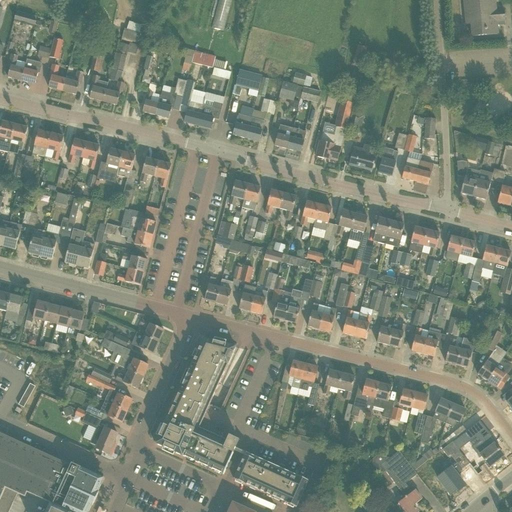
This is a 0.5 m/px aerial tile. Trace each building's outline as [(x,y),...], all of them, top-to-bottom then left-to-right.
[(219,0),(213,28),(225,31),(232,0),(219,0)] [(472,37),(498,35),(497,22),(505,21),(504,10),(496,10),(495,0),(463,0),(465,24),(471,24),(472,37)] [(14,21),(35,26),(37,16),(17,11),(15,17),(14,21)] [(58,23),(54,22),(51,21),(48,32),(55,34),(58,24),(58,23)] [(122,38),(132,42),(137,43),(142,25),(135,23),(132,31),(126,30),(124,29),(122,38)] [(64,41),(54,39),(51,49),(49,57),(59,60),(64,41)] [(106,90),(103,102),(117,106),(120,94),(122,95),(125,83),(120,82),(127,56),(126,56),(127,53),(136,55),(138,45),(129,43),(129,45),(120,43),(117,53),(116,53),(109,80),(118,82),(115,92),(106,90)] [(361,69),(367,48),(358,45),(352,66),(361,69)] [(49,59),(49,57),(51,49),(40,46),(38,56),(49,59)] [(184,63),(191,65),(194,52),(188,50),(184,63)] [(90,68),(99,71),(102,59),(101,59),(102,54),(94,51),(93,56),(90,68)] [(215,57),(194,52),(191,65),(192,63),(213,68),(215,57)] [(152,58),(153,55),(148,54),(148,55),(145,54),(140,75),(148,78),(153,58),(152,58)] [(8,78),(22,81),(26,63),(17,61),(18,56),(12,55),(9,66),(11,66),(8,78)] [(40,63),(36,62),(27,60),(26,63),(22,81),(35,85),(38,73),(40,74),(42,65),(40,63)] [(62,92),(67,75),(66,75),(65,79),(56,77),(59,67),(53,65),(50,76),(52,77),(49,88),(62,92)] [(231,73),(222,70),(214,68),(212,76),(221,78),(229,80),(231,73)] [(62,92),(76,95),(79,84),(81,84),(84,73),(77,71),(75,78),(67,75),(62,92)] [(236,86),(258,92),(262,76),(240,71),(236,86)] [(304,86),(306,76),(295,73),(294,75),(292,83),(292,84),(304,86)] [(92,87),(90,99),(103,102),(106,90),(108,83),(99,81),(100,77),(93,76),(91,87),(92,87)] [(161,96),(160,96),(155,116),(169,119),(171,108),(173,109),(177,96),(183,98),(187,81),(178,79),(176,89),(172,88),(170,94),(162,92),(161,96)] [(184,123),(197,126),(204,100),(204,98),(192,95),(195,83),(187,81),(183,98),(181,102),(188,104),(186,112),(187,112),(184,123)] [(293,101),(294,98),(300,99),(303,87),(283,82),(279,98),(293,101)] [(143,112),(155,116),(160,96),(154,94),(156,86),(150,84),(149,88),(143,112)] [(309,101),(317,103),(320,92),(303,87),(300,99),(309,101)] [(264,99),(260,112),(266,114),(274,116),(277,102),(264,99)] [(221,110),(222,104),(204,100),(197,126),(210,130),(213,119),(218,120),(221,110)] [(251,118),(253,109),(243,107),(241,115),(238,115),(233,135),(246,139),(251,118)] [(345,130),(348,117),(338,114),(335,127),(336,128),(345,130)] [(358,119),(352,117),(349,127),(355,129),(358,119)] [(251,118),(246,139),(259,142),(264,121),(251,118)] [(436,119),(426,119),(424,139),(434,140),(436,119)] [(8,152),(15,125),(2,122),(0,131),(0,150),(8,153),(8,152)] [(22,151),(28,128),(15,125),(8,152),(18,154),(19,150),(22,151)] [(274,146),(287,149),(293,129),(280,125),(274,146)] [(306,132),(301,131),(293,129),(287,149),(301,153),(306,132)] [(47,149),(51,134),(38,131),(32,154),(45,157),(47,149)] [(338,161),(343,137),(334,135),(323,133),(321,142),(320,142),(316,157),(329,160),(330,159),(338,161)] [(57,160),(64,137),(51,134),(47,149),(54,151),(52,159),(57,160)] [(403,151),(406,136),(398,134),(395,149),(403,151)] [(412,153),(416,137),(408,134),(403,151),(409,153),(412,153)] [(488,140),(476,137),(474,146),(473,148),(485,151),(488,140)] [(83,158),(87,143),(74,140),(68,163),(73,164),(75,156),(83,158)] [(485,154),(491,155),(494,144),(488,142),(485,154)] [(93,170),(99,147),(87,143),(83,158),(90,160),(88,168),(93,170)] [(372,171),(376,157),(378,148),(364,144),(362,150),(353,148),(349,165),(372,171)] [(110,149),(106,164),(101,162),(97,178),(104,180),(106,173),(117,176),(119,168),(123,153),(110,149)] [(129,179),(135,156),(123,153),(119,168),(117,176),(129,179)] [(402,179),(415,182),(420,161),(421,157),(421,155),(412,153),(409,153),(408,158),(407,158),(402,179)] [(13,176),(20,177),(26,156),(19,154),(13,176)] [(383,155),(378,173),(392,176),(397,158),(383,155)] [(148,175),(155,177),(159,162),(146,159),(140,181),(145,183),(148,175)] [(428,185),(433,165),(420,161),(415,182),(428,185)] [(468,163),(463,161),(457,162),(458,172),(457,176),(465,178),(460,194),(473,197),(480,172),(467,169),(468,163)] [(160,187),(165,188),(171,165),(159,162),(155,177),(162,179),(160,187)] [(20,181),(29,183),(33,169),(23,167),(20,181)] [(480,172),(473,197),(486,200),(491,180),(497,182),(500,170),(494,169),(493,173),(480,170),(480,171),(480,172)] [(503,183),(505,172),(500,170),(497,182),(503,183)] [(87,186),(93,188),(96,176),(90,175),(87,186)] [(244,200),(248,185),(235,181),(229,205),(235,206),(237,198),(244,200)] [(130,199),(134,184),(126,182),(122,197),(123,197),(130,199)] [(242,208),(249,210),(255,211),(261,188),(248,185),(244,200),(242,208)] [(511,188),(502,186),(497,203),(510,207),(511,199),(511,188)] [(272,207),(280,209),(284,194),(271,191),(265,214),(270,215),(272,207)] [(69,196),(57,193),(55,203),(66,206),(69,196)] [(290,220),(296,197),(284,194),(280,209),(287,211),(285,219),(290,220)] [(81,201),(75,199),(69,222),(66,235),(72,236),(81,201)] [(315,220),(319,205),(306,202),(300,225),(306,227),(308,218),(315,220)] [(328,223),(332,208),(319,205),(315,220),(313,229),(311,236),(324,239),(325,235),(331,237),(334,225),(328,223)] [(152,216),(154,208),(147,207),(145,214),(152,216)] [(23,224),(29,225),(32,213),(33,209),(28,208),(27,211),(26,211),(23,224)] [(128,216),(133,217),(130,230),(153,235),(156,223),(142,219),(144,213),(130,210),(128,216)] [(351,230),(356,214),(342,211),(338,226),(334,225),(331,237),(327,250),(333,252),(338,235),(342,236),(344,228),(351,230)] [(37,214),(32,213),(29,225),(35,227),(38,214),(37,214)] [(361,243),(368,217),(356,214),(351,230),(349,240),(361,243)] [(244,239),(252,241),(258,219),(250,217),(246,234),(244,239)] [(386,245),(392,222),(379,218),(373,242),(386,245)] [(0,219),(0,246),(4,247),(10,222),(0,219)] [(66,235),(69,222),(68,222),(62,221),(59,233),(66,235)] [(256,232),(262,234),(265,223),(259,221),(256,232)] [(10,222),(4,247),(15,250),(22,225),(10,222)] [(398,248),(404,225),(392,222),(386,245),(398,248)] [(217,236),(233,241),(234,241),(237,226),(225,223),(225,224),(220,223),(217,236)] [(102,244),(102,242),(107,225),(100,224),(96,242),(102,244)] [(107,224),(107,225),(102,242),(106,243),(108,234),(111,235),(113,225),(107,224)] [(276,226),(273,237),(279,239),(282,228),(276,226)] [(292,238),(299,240),(302,229),(295,227),(292,238)] [(127,243),(150,249),(153,235),(130,230),(123,228),(121,236),(128,238),(127,243)] [(423,246),(427,231),(415,228),(409,251),(414,252),(421,254),(423,246)] [(28,254),(40,257),(47,232),(34,229),(28,254)] [(434,257),(440,234),(427,231),(423,246),(431,248),(429,256),(434,257)] [(57,242),(59,235),(47,232),(40,257),(52,260),(57,242)] [(233,241),(217,236),(215,244),(224,247),(224,249),(230,251),(233,241)] [(459,255),(463,240),(450,237),(447,251),(459,255)] [(65,263),(77,266),(83,242),(71,239),(65,263)] [(472,258),(475,243),(463,240),(459,255),(472,258)] [(247,254),(250,245),(234,241),(233,241),(230,251),(230,253),(238,255),(240,253),(247,254)] [(95,245),(83,242),(77,266),(89,269),(95,245)] [(286,245),(275,242),(273,251),(284,254),(286,245)] [(370,264),(374,248),(366,246),(365,249),(362,262),(370,264)] [(494,269),(496,264),(499,249),(486,246),(483,260),(477,259),(470,287),(469,291),(477,293),(478,289),(483,269),(493,272),(494,269)] [(365,249),(358,247),(355,260),(362,262),(365,249)] [(511,253),(499,249),(496,264),(494,269),(493,272),(493,274),(502,276),(502,277),(505,278),(505,276),(507,270),(507,267),(511,253)] [(271,260),(273,252),(266,250),(264,258),(271,260)] [(307,256),(306,258),(316,261),(316,263),(322,265),(325,255),(308,250),(307,256)] [(398,269),(402,253),(394,251),(390,268),(398,269)] [(98,261),(105,263),(107,255),(100,253),(98,261)] [(124,254),(120,267),(144,273),(147,260),(124,254)] [(409,267),(411,255),(403,254),(400,265),(409,267)] [(216,257),(214,266),(223,269),(226,260),(216,257)] [(359,275),(362,262),(355,260),(353,266),(343,263),(341,270),(359,275)] [(434,277),(438,262),(430,260),(426,275),(434,277)] [(98,261),(95,274),(103,276),(106,263),(105,263),(98,261)] [(342,264),(331,261),(330,267),(341,269),(342,264)] [(471,279),(474,267),(466,265),(463,278),(471,279)] [(241,281),(247,283),(250,283),(253,268),(244,266),(244,269),(241,281)] [(117,280),(122,281),(140,286),(144,273),(120,267),(128,269),(126,277),(118,275),(117,280)] [(240,281),(241,281),(244,269),(243,268),(237,267),(236,267),(232,279),(233,279),(240,281)] [(509,295),(511,285),(511,270),(507,270),(505,276),(505,278),(501,293),(509,295)] [(265,288),(274,290),(277,279),(278,275),(269,273),(265,288)] [(215,278),(210,277),(205,300),(216,303),(220,288),(213,286),(215,278)] [(401,287),(404,280),(397,278),(395,286),(401,287)] [(274,290),(271,301),(277,303),(273,318),(285,321),(290,301),(291,296),(292,294),(282,291),(284,281),(277,279),(274,290)] [(227,306),(233,283),(221,280),(220,288),(216,303),(227,306)] [(305,280),(301,296),(309,298),(313,282),(305,280)] [(318,299),(322,283),(314,281),(310,297),(318,299)] [(342,307),(348,285),(341,284),(336,306),(342,307)] [(251,312),(255,296),(248,295),(250,287),(245,286),(239,309),(251,312)] [(440,296),(442,289),(436,287),(433,294),(440,296)] [(402,296),(409,298),(411,291),(404,289),(402,296)] [(251,312),(262,315),(268,292),(263,290),(261,298),(255,296),(251,312)] [(0,309),(7,311),(11,295),(0,292),(0,309)] [(351,309),(355,294),(348,292),(344,307),(351,309)] [(16,325),(21,327),(27,305),(21,304),(23,298),(22,298),(11,295),(7,311),(4,320),(16,323),(16,325)] [(291,296),(290,301),(285,321),(296,324),(302,298),(291,296)] [(386,318),(391,299),(383,297),(378,316),(386,318)] [(381,300),(372,298),(369,310),(378,312),(381,300)] [(454,301),(441,298),(436,317),(449,320),(454,301)] [(33,318),(45,321),(49,305),(38,302),(37,302),(33,318)] [(97,314),(100,304),(94,302),(91,313),(97,314)] [(323,314),(316,312),(318,304),(313,303),(308,327),(319,330),(323,314)] [(61,308),(49,305),(45,321),(57,324),(61,308)] [(61,308),(57,324),(68,327),(73,311),(61,308)] [(323,314),(319,330),(330,333),(336,309),(331,308),(329,315),(323,314)] [(354,337),(358,321),(352,320),(353,312),(349,310),(343,334),(354,337)] [(413,325),(421,327),(425,312),(416,310),(413,325)] [(80,330),(84,314),(73,311),(68,327),(80,330)] [(371,316),(366,315),(360,313),(358,321),(354,337),(355,339),(358,339),(359,338),(365,340),(371,316)] [(480,314),(478,320),(486,322),(488,316),(480,314)] [(456,336),(460,319),(451,317),(447,333),(456,336)] [(383,319),(377,343),(388,346),(392,330),(386,329),(388,320),(383,319)] [(145,336),(159,343),(164,330),(142,321),(140,326),(148,329),(145,336)] [(388,346),(400,348),(405,325),(401,324),(399,332),(392,330),(388,346)] [(411,351),(423,354),(429,331),(417,328),(411,351)] [(492,329),(483,348),(493,353),(502,334),(492,329)] [(440,334),(435,333),(429,331),(423,354),(434,357),(440,334)] [(82,342),(84,335),(77,333),(75,341),(82,342)] [(112,343),(126,349),(130,340),(116,333),(112,343)] [(159,343),(145,336),(137,333),(134,340),(131,345),(153,355),(159,343)] [(28,344),(36,346),(37,341),(35,338),(30,337),(28,344)] [(239,441),(229,436),(227,440),(199,427),(209,405),(236,347),(204,338),(203,338),(156,441),(155,444),(183,457),(183,456),(220,473),(223,474),(239,441)] [(457,365),(460,350),(454,348),(456,340),(451,339),(445,362),(457,365)] [(457,365),(468,368),(474,345),(469,343),(467,339),(463,339),(460,350),(457,365)] [(148,365),(127,356),(123,354),(126,349),(112,343),(104,340),(101,346),(108,349),(108,350),(114,353),(109,362),(129,371),(143,377),(148,365)] [(50,351),(52,344),(46,342),(44,350),(50,351)] [(52,344),(50,351),(56,353),(58,345),(52,344)] [(478,375),(487,381),(496,368),(490,364),(494,358),(490,355),(478,375)] [(503,359),(497,368),(496,368),(487,381),(500,390),(510,377),(507,375),(511,369),(507,366),(509,363),(503,359)] [(299,389),(305,364),(287,360),(282,382),(288,383),(288,384),(290,377),(294,378),(292,387),(299,389)] [(314,383),(318,368),(305,364),(299,389),(308,392),(309,387),(312,388),(314,383)] [(94,369),(91,375),(109,383),(112,376),(94,369)] [(334,372),(329,370),(325,390),(324,394),(329,395),(331,387),(338,389),(342,374),(341,374),(341,373),(334,372)] [(143,377),(129,371),(126,378),(118,375),(116,379),(138,390),(143,377)] [(343,374),(342,374),(338,389),(346,391),(344,400),(349,401),(355,377),(350,376),(343,374)] [(133,401),(114,392),(116,387),(89,375),(86,383),(88,384),(89,382),(102,389),(103,388),(110,391),(105,401),(128,411),(133,401)] [(373,407),(379,383),(366,380),(362,398),(356,397),(351,415),(358,417),(360,410),(371,413),(373,407)] [(387,406),(392,387),(379,383),(373,407),(384,410),(382,417),(390,419),(393,408),(387,406)] [(411,408),(416,393),(404,390),(400,405),(411,408)] [(310,398),(310,399),(308,404),(314,406),(315,400),(317,393),(312,391),(310,398)] [(423,412),(427,396),(416,393),(411,408),(423,412)] [(433,418),(428,417),(423,435),(423,438),(421,443),(428,444),(430,437),(431,438),(435,423),(432,422),(433,418),(436,420),(446,424),(447,420),(453,405),(441,399),(436,412),(433,418)] [(86,413),(102,420),(104,415),(108,417),(122,423),(128,411),(105,401),(100,411),(89,406),(86,413)] [(344,420),(349,421),(353,405),(348,404),(344,420)] [(454,427),(456,421),(460,423),(466,410),(453,405),(447,420),(446,424),(454,427)] [(71,407),(63,409),(66,417),(73,415),(71,407)] [(393,408),(390,419),(400,422),(403,411),(393,408)] [(83,419),(82,423),(94,428),(98,419),(102,421),(102,420),(101,420),(102,420),(86,413),(77,409),(75,415),(83,419)] [(414,433),(418,434),(423,435),(428,417),(419,415),(414,433)] [(477,422),(467,430),(471,436),(478,431),(484,439),(481,441),(481,442),(477,445),(482,452),(480,455),(489,467),(490,466),(491,468),(497,464),(496,462),(502,456),(503,456),(494,444),(488,437),(482,428),(477,422)] [(98,425),(95,431),(91,440),(90,443),(96,446),(95,449),(111,456),(117,443),(114,442),(118,434),(105,428),(105,429),(98,425)] [(454,433),(458,438),(467,430),(463,426),(454,433)] [(3,494),(6,488),(17,493),(25,497),(27,493),(50,503),(69,511),(88,511),(92,506),(99,492),(98,492),(104,478),(71,463),(69,468),(61,464),(62,462),(56,459),(55,462),(0,436),(0,500),(0,501),(2,495),(3,494)] [(439,452),(443,449),(447,445),(444,441),(441,441),(438,451),(439,452)] [(437,478),(451,496),(452,496),(450,494),(455,490),(457,492),(465,485),(456,474),(462,470),(469,464),(459,450),(452,442),(447,445),(443,449),(448,456),(450,454),(453,459),(447,463),(451,468),(437,478)] [(352,452),(347,448),(343,453),(348,457),(352,452)] [(423,457),(426,461),(439,452),(438,452),(436,449),(432,452),(430,450),(422,456),(423,457)] [(418,511),(413,505),(416,503),(422,499),(415,491),(412,493),(405,484),(417,474),(399,451),(389,458),(380,465),(405,498),(395,506),(399,511),(418,511)] [(233,479),(243,483),(297,507),(308,481),(297,476),(296,479),(244,456),(233,479)] [(3,494),(2,495),(13,500),(17,493),(6,488),(3,494)] [(0,502),(10,507),(13,500),(2,495),(0,501),(0,500),(0,502)] [(378,511),(370,501),(362,507),(366,511),(378,511)] [(8,511),(10,507),(0,502),(0,510),(3,511),(8,511)] [(69,511),(50,503),(45,511),(69,511)] [(252,511),(233,503),(228,511),(252,511)]
